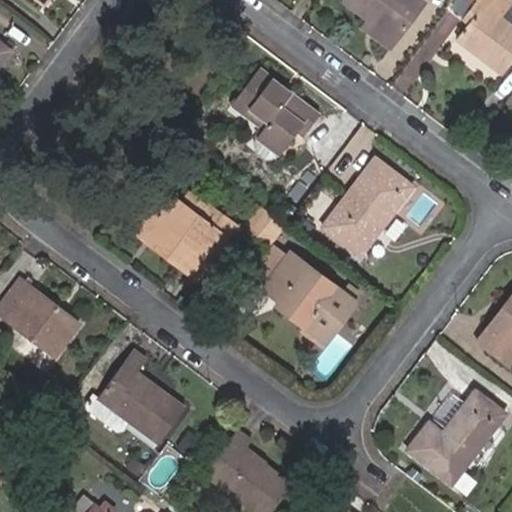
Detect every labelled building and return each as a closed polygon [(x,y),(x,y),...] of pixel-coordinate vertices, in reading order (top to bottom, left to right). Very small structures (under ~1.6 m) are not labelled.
[(341,0),(364,18),(378,28),(372,37),(386,47),(421,2),(417,0),(341,0)] [(478,0),(483,4),(469,23),(456,39),(501,72),(511,58),(511,25),(501,17),(511,3),(511,1),(509,0),(478,0)] [(476,0),(462,18),(469,23),(483,4),(478,0),(476,0)] [(378,28),(364,18),(358,26),(372,37),(378,28)] [(302,126),(308,131),(319,116),(258,70),(230,105),(263,129),(258,136),(280,154),(296,133),(302,126)] [(302,138),(308,131),(302,126),(296,133),(302,138)] [(372,157),(321,227),(359,256),(411,186),(372,157)] [(168,196),(142,230),(176,256),(171,262),(193,279),(233,227),(212,211),(204,222),(196,217),(168,196)] [(204,205),(196,217),(204,222),(212,211),(204,205)] [(176,256),(142,230),(137,236),(171,262),(176,256)] [(309,320),(329,335),(353,302),(290,255),(264,291),(279,302),(276,305),(304,327),(309,320)] [(0,309),(0,317),(55,360),(79,328),(58,311),(61,308),(24,279),(0,309)] [(505,314),(501,312),(479,341),(511,366),(511,297),(507,305),(510,307),(505,314)] [(507,305),(501,312),(505,314),(510,307),(507,305)] [(324,342),(329,335),(309,320),(304,327),(324,342)] [(147,362),(133,351),(97,399),(129,423),(158,444),(184,410),(138,375),(147,362)] [(447,435),(443,432),(429,421),(408,450),(452,484),(506,412),(475,389),(447,427),(451,430),(447,435)] [(123,431),(129,423),(97,399),(98,397),(94,394),(86,404),(88,413),(113,432),(123,431)] [(241,430),(208,475),(258,511),(275,511),(295,486),(248,450),(254,441),(241,430)] [(107,511),(86,494),(73,511),(107,511)]
